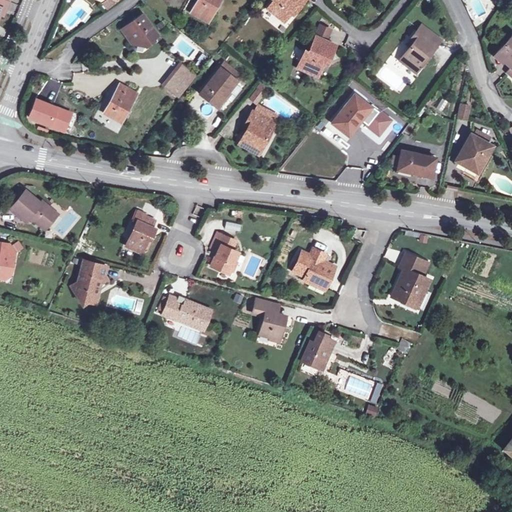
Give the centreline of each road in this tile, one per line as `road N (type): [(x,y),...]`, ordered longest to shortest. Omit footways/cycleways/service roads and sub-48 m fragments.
road 1 (primary): [(511,226),(112,167),(0,140)]
road 2 (primary): [(184,188),(383,216)]
road 3 (primary): [(0,157),(184,188)]
road 4 (residential): [(445,0),(497,113),(511,116)]
road 5 (residential): [(130,0),(75,40),(55,69),(25,66)]
road 6 (residential): [(374,321),(345,308),(383,216)]
road 7 (primary): [(383,216),(511,237)]
